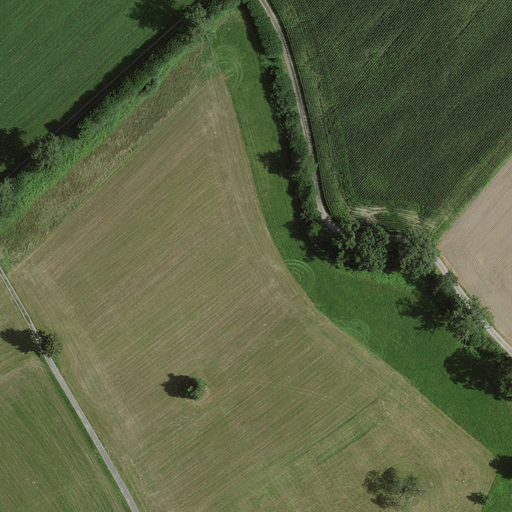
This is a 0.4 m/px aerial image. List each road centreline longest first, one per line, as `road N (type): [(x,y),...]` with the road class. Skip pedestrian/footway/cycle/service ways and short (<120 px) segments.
road 1 (track): [(260,0),(281,38),(329,225),(354,237),(423,246),(511,347)]
road 2 (track): [(0,270),(134,511)]
road 3 (track): [(0,182),(207,0)]
